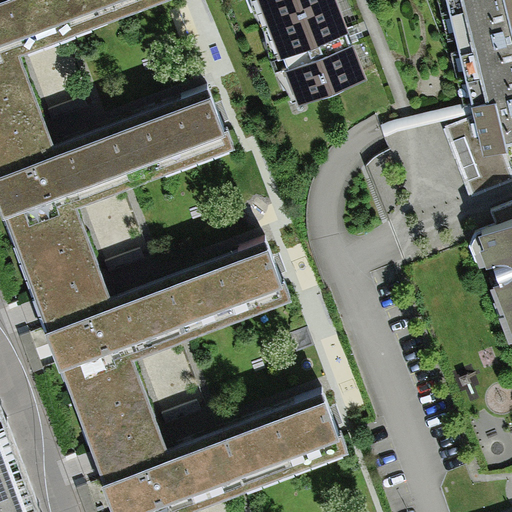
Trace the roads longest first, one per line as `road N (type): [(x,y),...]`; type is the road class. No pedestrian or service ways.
road 1 (residential): [(434,511),(326,224),(323,186),(341,152),(368,128)]
road 2 (residential): [(75,511),(0,316)]
